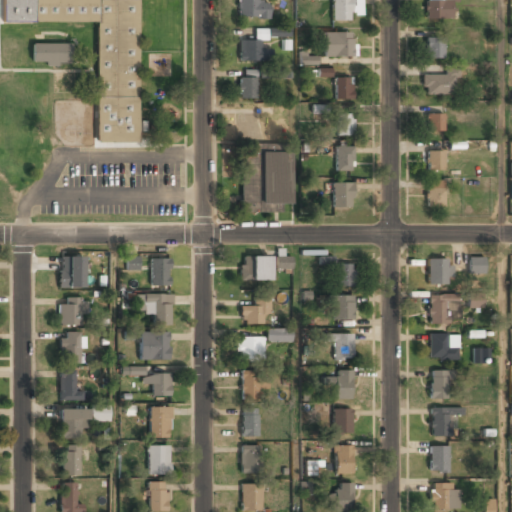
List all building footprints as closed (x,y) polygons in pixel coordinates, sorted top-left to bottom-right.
[(137,0),(137,141),(94,141),(94,21),(1,21),(1,0),(137,0)] [(236,0),(236,19),(269,19),(269,0),(236,0)] [(351,0),(331,0),(331,21),(351,21),(351,0)] [(452,0),(425,0),(425,19),(452,19),(452,0)] [(285,29),(271,31),(271,37),(286,36),(285,29)] [(265,30),(255,30),(255,40),(238,40),(238,61),(265,61),(265,30)] [(322,33),(322,57),(351,57),(351,33),(322,33)] [(424,37),(424,58),(444,58),(444,37),(424,37)] [(69,43),(30,43),(30,63),(69,63),(69,43)] [(316,64),(316,54),(300,53),(299,64),(316,64)] [(259,78),(275,78),(275,68),(259,68),(259,78)] [(331,68),(317,68),(317,77),(331,77),(331,68)] [(422,73),(422,94),(452,94),(452,73),(422,73)] [(253,77),(236,77),(236,99),(253,99),(253,77)] [(332,78),(332,100),(351,100),(351,78),(332,78)] [(442,131),(442,114),(425,114),(425,131),(442,131)] [(334,115),(334,136),(352,136),(352,115),(334,115)] [(280,204),(289,204),(290,151),(273,151),(273,144),(240,143),(239,211),(280,212),(280,204)] [(334,171),(351,171),(351,146),(334,146),(334,171)] [(425,149),(425,169),(442,169),(442,149),(425,149)] [(442,206),(442,178),(425,178),(425,206),(442,206)] [(351,207),(351,182),(331,182),(331,207),(351,207)] [(275,268),(291,268),(291,255),(282,255),(282,249),(275,249),(275,268)] [(58,288),(82,288),(82,255),(58,255),(58,288)] [(269,280),(269,255),(239,255),(239,280),(269,280)] [(138,256),(125,257),(125,271),(139,270),(138,256)] [(468,273),(483,273),(483,257),(468,257),(468,273)] [(149,258),(149,284),(167,284),(167,258),(149,258)] [(427,258),(427,285),(447,285),(447,258),(427,258)] [(353,263),(334,263),(334,286),(353,286),(353,263)] [(481,307),(481,292),(467,292),(467,307),(481,307)] [(169,325),(169,293),(135,293),(135,313),(151,313),(151,325),(169,325)] [(353,318),(353,294),(329,294),(329,318),(353,318)] [(65,302),(57,302),(57,325),(77,325),(77,315),(84,315),(84,297),(65,297),(65,302)] [(266,298),(254,298),(254,306),(239,306),(239,325),(266,325),(266,298)] [(457,299),(427,299),(427,322),(457,322),(457,299)] [(235,359),(263,360),(263,342),(290,343),(290,329),(265,328),(265,337),(235,337),(235,359)] [(167,331),(138,331),(138,360),(167,360),(167,331)] [(58,363),(79,363),(79,332),(58,332),(58,363)] [(351,333),(326,333),(326,342),(334,342),(334,358),(351,358),(351,333)] [(427,359),(456,359),(456,335),(427,335),(427,359)] [(488,348),(472,348),(472,364),(488,364),(488,348)] [(332,398),(351,398),(351,369),(333,369),(333,378),(323,378),(323,387),(332,387),(332,398)] [(58,400),(77,400),(77,370),(58,370),(58,400)] [(448,370),(428,370),(428,399),(448,399),(448,370)] [(239,372),(239,400),(258,400),(258,388),(265,388),(265,372),(239,372)] [(142,385),(150,385),(150,397),(169,397),(169,374),(142,374),(142,385)] [(108,405),(89,404),(89,422),(108,422),(108,405)] [(84,408),(58,408),(58,439),(79,439),(79,419),(84,419),(84,408)] [(148,408),(148,438),(168,438),(168,408),(148,408)] [(257,408),(239,408),(239,437),(257,437),(257,408)] [(331,434),(350,434),(350,408),(331,408),(331,434)] [(428,408),(428,437),(447,437),(447,408),(428,408)] [(61,476),(77,476),(77,445),(61,445),(61,476)] [(146,445),(146,475),(168,475),(168,445),(146,445)] [(255,445),(239,445),(239,473),(255,473),(255,445)] [(350,445),(332,445),(332,475),(350,475),(350,445)] [(428,446),(428,472),(447,472),(447,446),(428,446)] [(165,511),(165,482),(147,482),(147,511),(165,511)] [(74,503),(74,483),(60,483),(60,511),(80,511),(80,503),(74,503)] [(351,511),(351,483),(332,483),(332,511),(351,511)] [(428,483),(428,509),(457,509),(457,483),(428,483)] [(239,484),(239,511),(260,511),(260,484),(239,484)]
